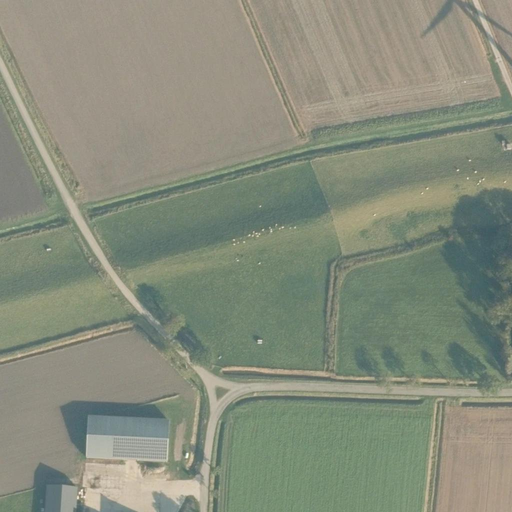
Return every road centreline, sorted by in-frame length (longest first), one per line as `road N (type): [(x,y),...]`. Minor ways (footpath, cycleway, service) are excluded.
road 1 (unclassified): [(0,63),(82,229),(124,293),(206,377)]
road 2 (unclassified): [(241,389),(511,394)]
